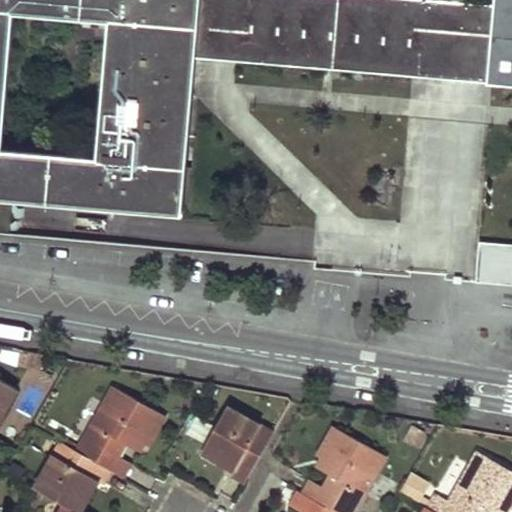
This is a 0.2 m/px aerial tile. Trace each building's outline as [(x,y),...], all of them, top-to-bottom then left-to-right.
[(195,56),(199,0),(0,0),(0,10),(12,12),(112,21),(99,161),(0,152),(0,198),(181,214),(195,56)] [(445,77),(491,81),(498,8),(438,3),(415,1),(401,0),(199,0),(195,56),(207,57),(445,77)] [(511,0),(498,0),(498,8),(491,81),(511,82),(511,0)] [(12,12),(0,10),(0,152),(12,12)] [(284,84),(302,86),(303,72),(285,70),(284,84)] [(511,289),(511,247),(477,246),(475,287),(511,289)] [(0,419),(17,390),(0,380),(0,419)] [(148,446),(165,417),(114,388),(77,452),(110,470),(118,456),(125,444),(130,435),(144,443),(148,446)] [(274,434),(227,408),(207,444),(240,462),(235,470),(232,475),(246,482),(274,434)] [(354,511),(385,456),(334,427),(318,456),(323,459),(336,467),(331,476),(324,488),(316,502),(334,511),(354,511)] [(130,435),(125,444),(139,452),(144,443),(130,435)] [(61,443),(35,489),(64,506),(71,510),(90,476),(98,481),(102,483),(110,470),(77,452),(61,443)] [(240,462),(207,444),(202,452),(235,470),(240,462)] [(511,509),(511,470),(478,452),(450,502),(435,494),(427,509),(433,511),(487,511),(490,508),(495,500),(508,507),(511,509)] [(118,456),(110,470),(124,478),(132,464),(118,456)] [(336,467),(323,459),(318,467),(331,476),(336,467)] [(406,473),(399,497),(423,504),(430,481),(406,473)] [(75,511),(79,511),(98,481),(90,476),(71,510),(75,511)] [(324,488),(311,480),(303,494),(312,499),(316,502),(324,488)] [(301,511),(304,511),(312,499),(303,494),(298,492),(290,506),(301,511)] [(334,511),(316,502),(312,499),(304,511),(334,511)] [(497,511),(505,511),(508,507),(495,500),(490,508),(497,511)]
